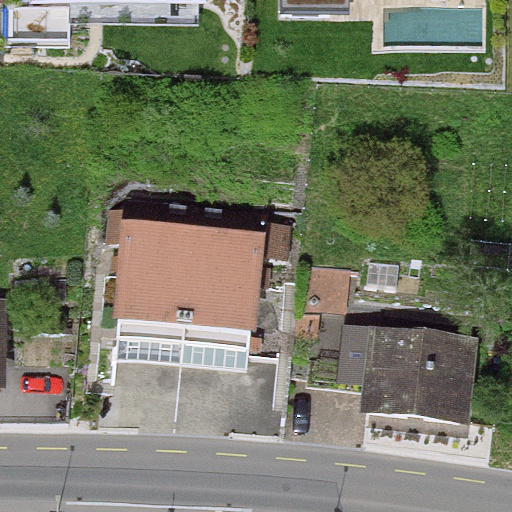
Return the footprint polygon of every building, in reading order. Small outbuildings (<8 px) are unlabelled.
[(280,0),(280,12),(349,12),(348,0),(280,0)] [(200,4),(71,2),(71,21),(200,23),(200,4)] [(261,236),(124,224),(112,363),(249,375),(261,236)] [(309,265),(305,310),(346,314),(351,269),(309,265)] [(66,300),(65,278),(40,279),(41,300),(66,300)] [(9,299),(0,298),(0,386),(7,387),(9,299)] [(307,387),(362,393),(363,384),(369,325),(343,323),(314,319),(307,387)] [(479,337),(369,325),(363,384),(362,393),(360,411),(470,423),(479,337)]
